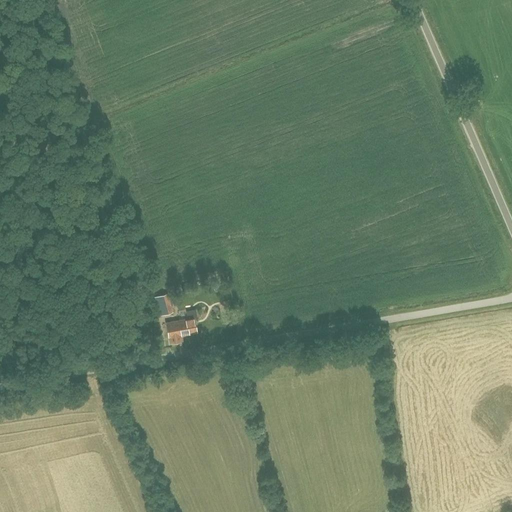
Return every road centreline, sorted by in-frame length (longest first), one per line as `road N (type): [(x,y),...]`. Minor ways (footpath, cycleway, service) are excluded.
road 1 (unclassified): [(0,386),(511,299)]
road 2 (unclassified): [(511,228),(413,0)]
